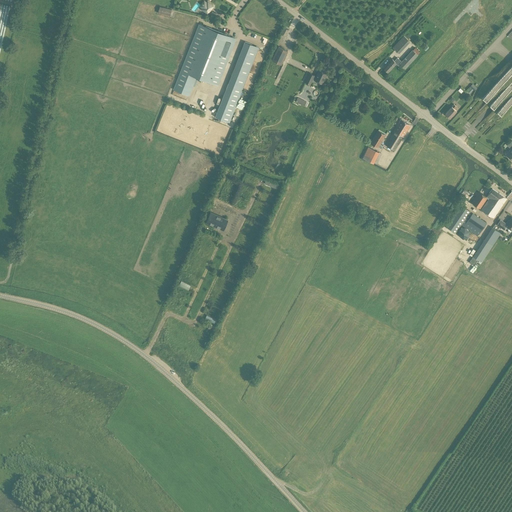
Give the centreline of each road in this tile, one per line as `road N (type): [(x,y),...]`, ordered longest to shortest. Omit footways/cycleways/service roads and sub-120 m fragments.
road 1 (tertiary): [(303,511),(147,356),(71,314),(3,296)]
road 2 (unclassified): [(511,183),(276,0)]
road 3 (track): [(0,283),(71,0)]
road 4 (unknown): [(355,173),(398,188),(436,124)]
